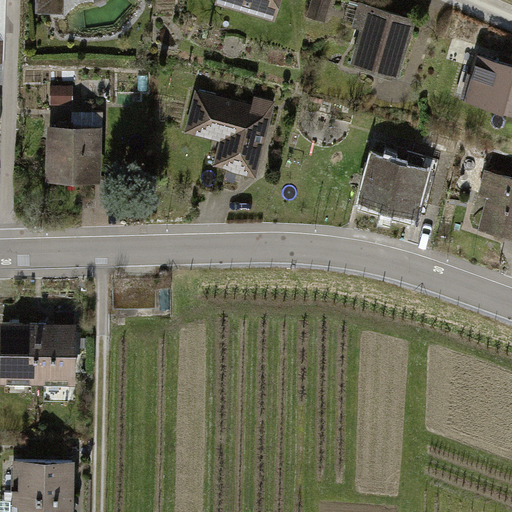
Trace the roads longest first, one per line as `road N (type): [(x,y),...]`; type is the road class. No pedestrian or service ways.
road 1 (residential): [(511,300),(349,250),(7,251)]
road 2 (track): [(101,247),(98,511)]
road 3 (residential): [(7,251),(12,0)]
